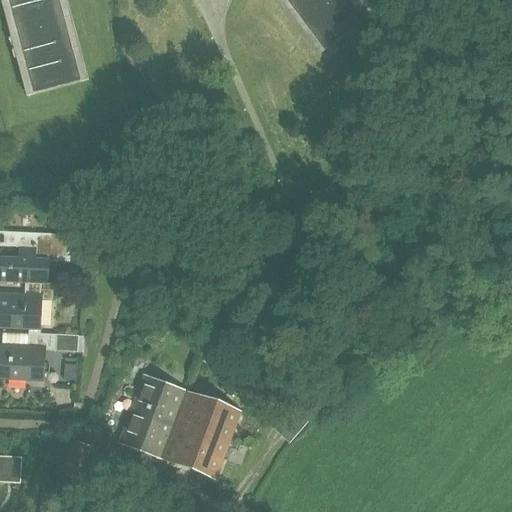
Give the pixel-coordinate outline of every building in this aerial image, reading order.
[(1,0),(27,96),(89,80),(67,0),(1,0)] [(285,0),(324,51),(371,16),(358,0),(285,0)] [(0,283),(25,285),(49,286),(51,262),(71,263),(72,236),(0,232),(0,249),(0,250),(0,248),(19,249),(18,259),(0,258),(0,283)] [(0,329),(29,331),(41,331),(43,300),(54,301),(55,287),(49,286),(25,285),(25,297),(0,295),(0,329)] [(58,336),(29,335),(29,347),(0,345),(0,380),(46,382),(47,352),(57,352),(70,352),(71,337),(58,336)] [(271,371),(280,373),(284,358),(275,356),(271,371)] [(121,443),(161,458),(186,392),(146,377),(121,443)] [(186,392),(161,458),(215,479),(241,413),(186,392)] [(291,406),(283,415),(302,433),(310,423),(291,406)] [(54,472),(75,479),(88,445),(76,441),(63,449),(54,472)] [(0,458),(0,481),(21,483),(22,459),(0,458)]
